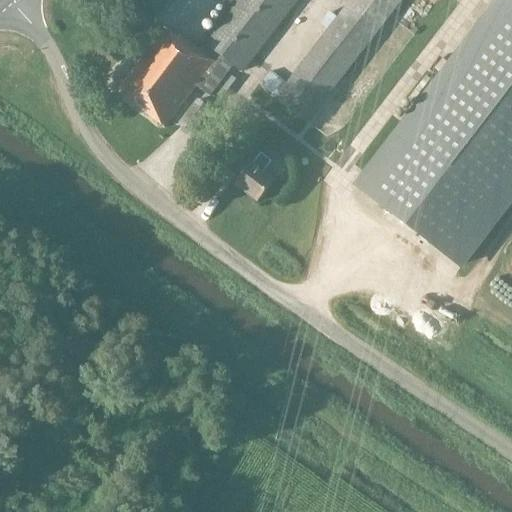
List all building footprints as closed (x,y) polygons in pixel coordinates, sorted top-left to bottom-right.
[(138,12),(122,0),(116,0),(111,7),(130,22),(138,12)] [(237,0),(203,45),(204,45),(199,51),(179,36),(177,39),(163,29),(115,91),(164,128),(195,87),(202,92),(217,72),(224,61),(240,73),(296,0),(237,0)] [(133,0),(154,16),(166,0),(133,0)] [(326,32),(285,85),(269,73),(258,87),(273,98),(272,99),(306,124),(400,0),(350,0),(336,19),(328,12),(318,24),(326,32)] [(511,6),(504,0),(502,0),(357,189),(457,266),(511,194),(511,6)] [(234,82),(225,74),(210,94),(219,101),(234,82)] [(247,104),(267,120),(278,106),(258,90),(247,104)] [(176,125),(191,136),(209,111),(194,100),(176,125)] [(327,127),(309,130),(312,147),(330,143),(327,127)] [(265,141),(255,133),(243,149),(253,157),(265,141)] [(269,163),(259,155),(251,165),(249,163),(233,184),(256,202),(273,181),(261,172),(269,163)]
